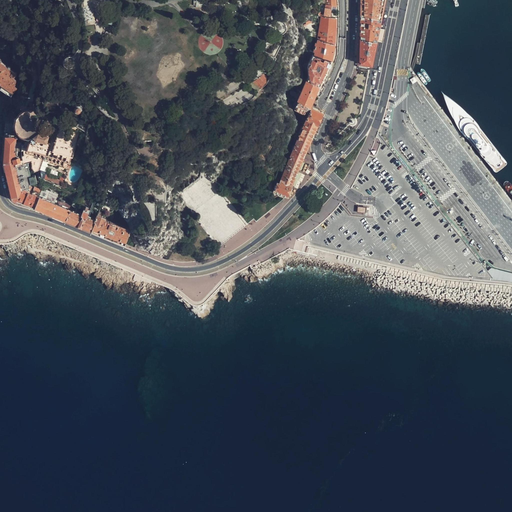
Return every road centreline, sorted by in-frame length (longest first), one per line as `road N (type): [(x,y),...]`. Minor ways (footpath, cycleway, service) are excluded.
road 1 (secondary): [(326,169),(261,237),(194,269),(168,267),(14,209),(0,191)]
road 2 (secondary): [(393,0),(371,106),(326,169)]
